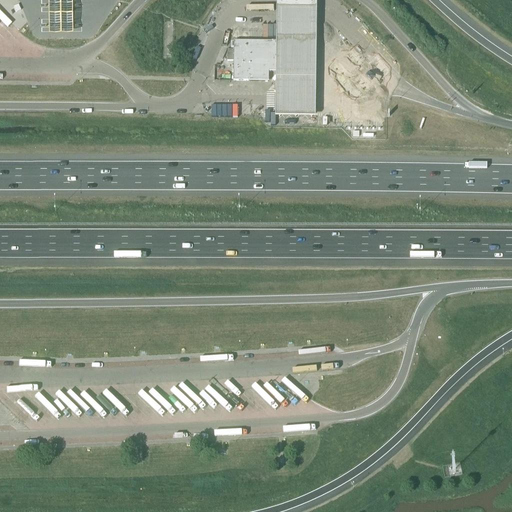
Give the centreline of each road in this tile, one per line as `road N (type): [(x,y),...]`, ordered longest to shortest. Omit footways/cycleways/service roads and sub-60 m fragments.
road 1 (motorway): [(511,180),(0,177)]
road 2 (motorway): [(0,243),(511,245)]
road 3 (motorway): [(274,511),(353,476),(511,336)]
